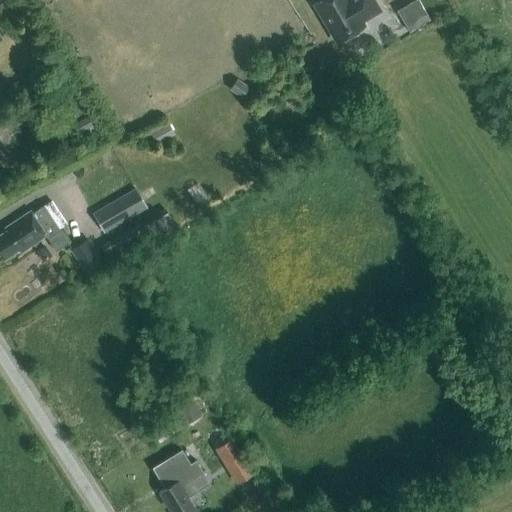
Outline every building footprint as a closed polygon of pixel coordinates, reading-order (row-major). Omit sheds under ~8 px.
[(366,25),(364,22),(382,11),(374,0),(318,0),(311,4),(335,44),(366,25)] [(409,32),(430,19),(418,0),(412,0),(396,10),(409,32)] [(249,89),(237,81),(230,91),(241,100),(249,89)] [(82,137),(101,126),(93,111),(74,122),(82,137)] [(196,205),(206,199),(197,184),(187,190),(196,205)] [(104,232),(143,210),(133,191),(130,193),(94,214),(104,232)] [(5,230),(0,233),(0,253),(4,259),(18,249),(20,252),(44,235),(55,251),(67,242),(58,228),(62,226),(66,223),(50,200),(31,213),(29,210),(4,228),(5,230)] [(111,262),(174,226),(164,208),(101,245),(111,262)] [(91,274),(104,265),(86,239),(73,248),(91,274)] [(42,260),(49,255),(43,246),(35,251),(42,260)] [(193,412),(182,419),(190,432),(201,425),(193,412)] [(125,441),(134,455),(146,448),(138,433),(125,441)] [(233,440),(219,448),(229,464),(243,456),(233,440)] [(181,449),(151,468),(165,489),(159,492),(170,511),(191,511),(195,510),(187,497),(190,495),(183,485),(203,472),(195,460),(190,463),(181,449)] [(323,511),(317,502),(301,511),(323,511)]
